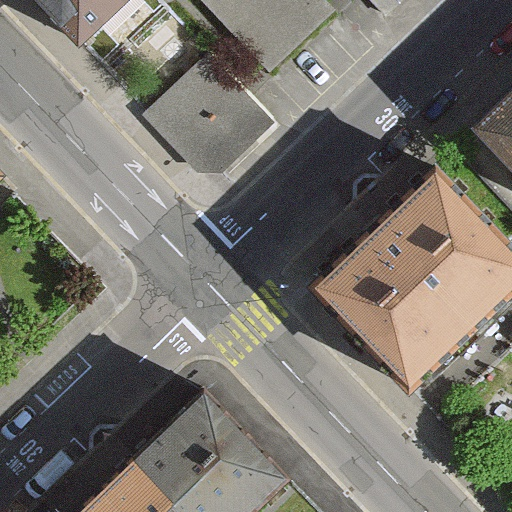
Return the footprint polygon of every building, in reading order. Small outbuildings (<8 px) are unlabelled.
[(39,0),(78,41),(121,0),(39,0)] [(200,0),(255,57),(262,50),(276,66),(329,16),(322,9),(315,1),(315,0),(200,0)] [(370,0),(382,12),(394,0),(370,0)] [(209,53),(146,112),(155,121),(177,144),(199,167),(220,168),(263,127),(272,119),(209,53)] [(511,95),(479,127),(511,162),(511,95)] [(373,226),(311,285),(409,387),(511,288),(511,246),(511,245),(505,240),(435,167),(373,226)] [(146,442),(132,454),(187,511),(246,511),(287,474),(203,387),(146,442)] [(120,466),(71,511),(187,511),(132,454),(120,466)]
